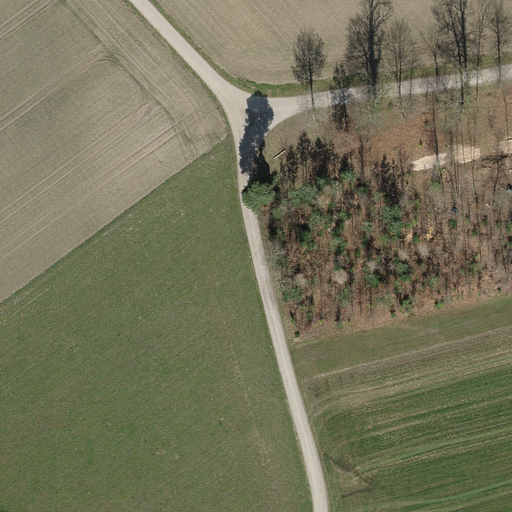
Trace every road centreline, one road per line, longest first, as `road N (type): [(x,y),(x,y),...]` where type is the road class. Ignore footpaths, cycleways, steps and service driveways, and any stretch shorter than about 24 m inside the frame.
road 1 (track): [(317,511),(245,200),(244,119),(134,0)]
road 2 (track): [(244,119),(511,66)]
